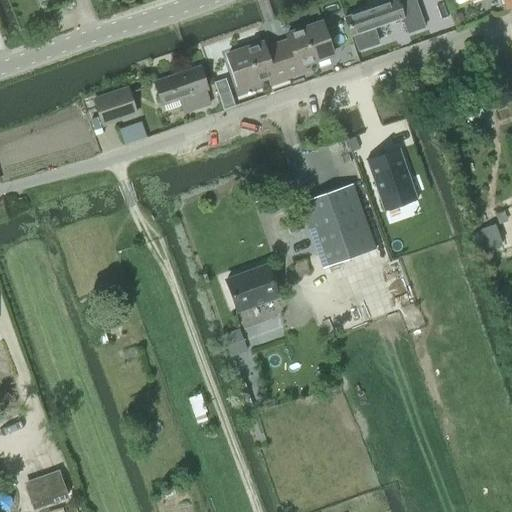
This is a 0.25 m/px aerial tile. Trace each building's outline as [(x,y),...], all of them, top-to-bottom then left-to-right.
[(395,0),(344,19),(351,38),(352,37),(357,52),(379,43),(374,29),(401,19),(406,33),(408,33),(425,27),(414,0),(395,0)] [(511,7),(511,0),(467,0),(468,1),(470,0),(503,0),(507,9),(511,7)] [(451,16),(456,27),(463,24),(459,13),(451,16)] [(276,46),(287,77),(304,71),(302,65),(332,56),(322,24),(285,36),(287,42),(276,46)] [(287,77),(276,46),(263,51),(261,44),(227,56),(237,87),(267,77),(269,83),(287,77)] [(178,99),(183,114),(209,105),(204,90),(206,89),(199,69),(153,84),(160,105),(178,99)] [(224,79),(213,83),(217,97),(229,93),(224,79)] [(127,90),(93,101),(101,126),(135,114),(127,90)] [(118,129),(124,144),(145,136),(139,121),(118,129)] [(415,151),(385,164),(404,210),(433,200),(415,151)] [(350,185),(296,205),(319,270),(374,250),(350,185)] [(502,212),(494,215),(497,224),(506,221),(502,212)] [(383,225),(394,255),(414,248),(403,218),(383,225)] [(494,225),(478,231),(485,248),(501,242),(494,225)] [(236,312),(277,298),(266,267),(226,281),(236,312)] [(238,331),(223,337),(231,358),(246,352),(238,331)] [(67,497),(58,471),(23,483),(32,510),(67,497)] [(0,511),(8,510),(10,500),(3,493),(0,494),(0,511)]
